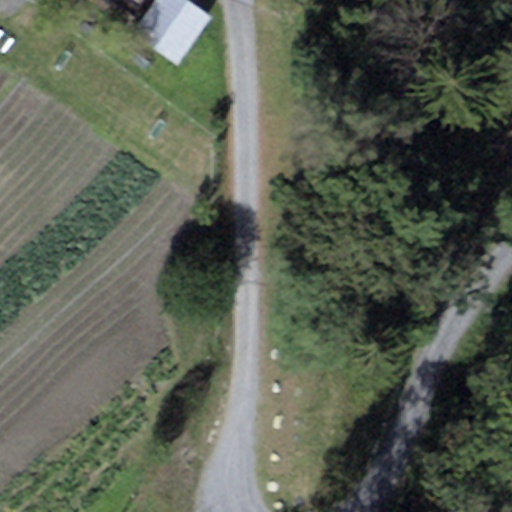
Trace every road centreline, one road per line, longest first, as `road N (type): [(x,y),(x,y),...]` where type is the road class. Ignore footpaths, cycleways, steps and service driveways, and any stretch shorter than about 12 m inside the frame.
road 1 (track): [(218,0),(255,100),(256,344),(242,511)]
road 2 (track): [(255,100),(469,58),(511,22)]
